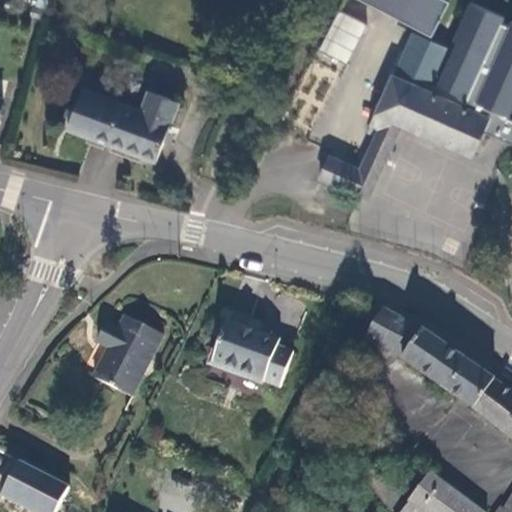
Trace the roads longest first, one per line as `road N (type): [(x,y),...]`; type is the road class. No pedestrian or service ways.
road 1 (tertiary): [(511,353),(433,298),(379,278),(190,231),(120,219),(81,222)]
road 2 (unknown): [(379,278),(264,511)]
road 3 (residential): [(81,222),(0,369)]
